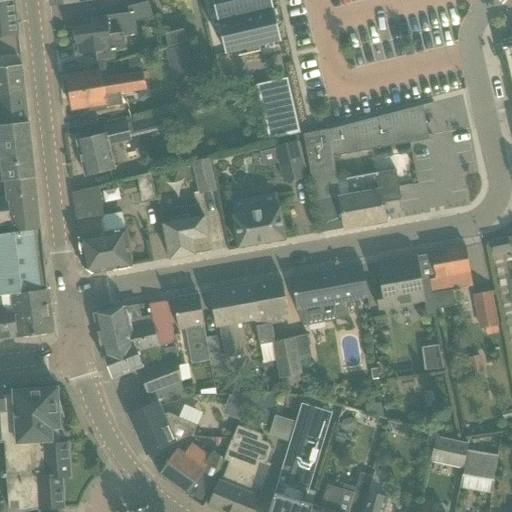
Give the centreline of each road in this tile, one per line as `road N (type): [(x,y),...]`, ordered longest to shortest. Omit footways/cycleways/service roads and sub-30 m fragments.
road 1 (residential): [(69,301),(511,212)]
road 2 (tertiary): [(31,0),(69,301)]
